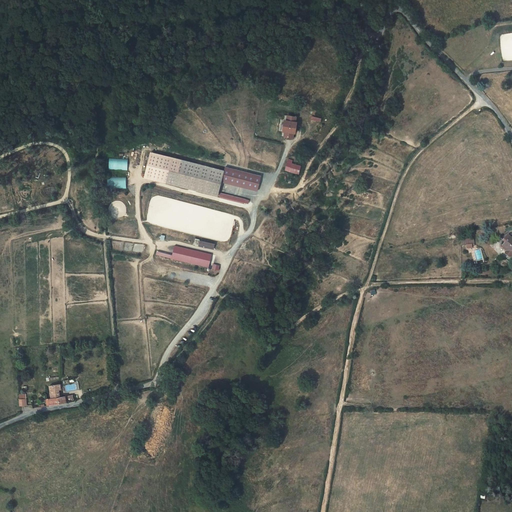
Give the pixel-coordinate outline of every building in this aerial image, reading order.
[(287,122),(288,117),(286,116),(285,120),(284,121),(281,121),(280,131),(282,132),(283,133),(283,137),(285,137),(286,132),(285,132),(284,131),(285,122),(286,121),(287,122)] [(295,123),(296,118),(288,117),(287,122),(286,121),(285,122),(284,131),(285,132),(286,132),(285,137),(293,139),(294,133),(295,134),(297,123),(295,123)] [(192,157),(186,182),(236,195),(243,170),(192,157)] [(107,158),(107,169),(126,170),(126,158),(107,158)] [(298,174),(301,165),(292,163),(293,159),(287,158),(284,170),(298,174)] [(248,204),(249,199),(221,192),(219,202),(238,206),(239,202),(248,204)] [(482,236),(475,237),(477,246),(479,246),(481,245),(483,245),(482,236)] [(475,237),(468,238),(470,247),(476,246),(477,246),(475,237)] [(199,239),(197,244),(212,248),(213,242),(199,239)] [(174,244),(171,257),(207,265),(210,253),(174,244)] [(62,391),(60,382),(50,384),(51,392),(51,398),(63,396),(63,395),(62,391)] [(48,405),(66,401),(65,395),(63,396),(51,398),(47,398),(48,405)]
